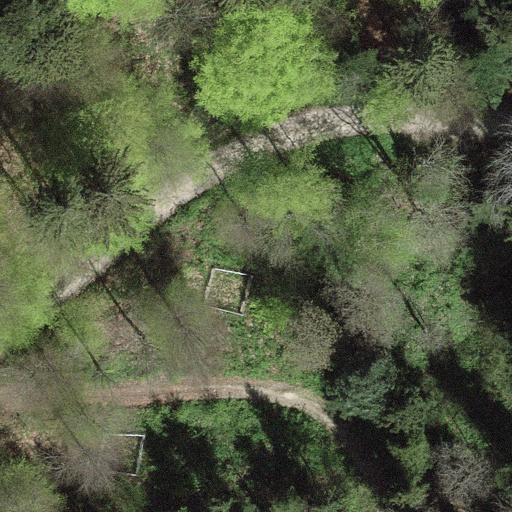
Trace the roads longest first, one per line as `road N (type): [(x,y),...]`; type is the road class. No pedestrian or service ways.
road 1 (track): [(0,333),(186,181),(265,130),(317,113),(511,124)]
road 2 (track): [(0,388),(206,380),(266,388),(328,418),(384,511)]
